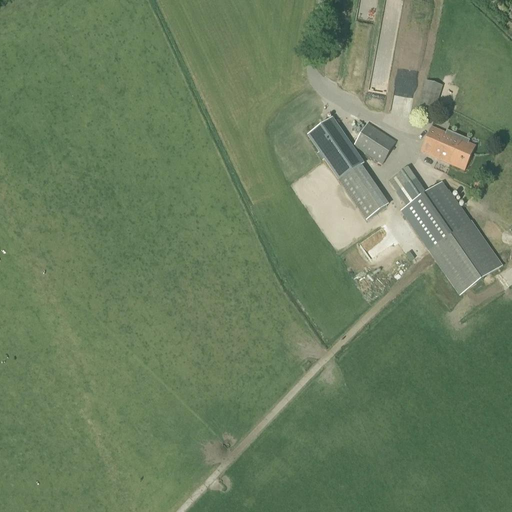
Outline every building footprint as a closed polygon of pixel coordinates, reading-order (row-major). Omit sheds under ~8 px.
[(434,112),(442,87),(425,81),(416,113),(423,115),(425,109),(434,112)] [(306,137),(318,154),(316,155),(321,163),(323,162),(338,183),(360,169),(327,122),(325,124),(306,137)] [(382,166),(396,143),(367,124),(353,147),(382,166)] [(448,139),(430,131),(421,152),(465,171),(474,149),(467,146),(469,142),(450,133),(448,139)] [(389,182),(408,208),(403,211),(461,295),(501,268),(443,184),(426,195),(408,169),(389,182)]
